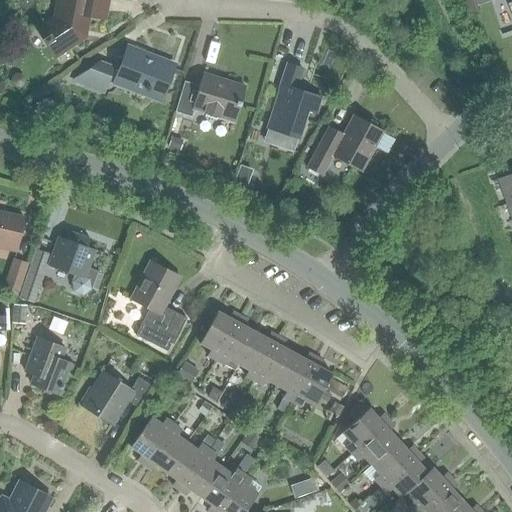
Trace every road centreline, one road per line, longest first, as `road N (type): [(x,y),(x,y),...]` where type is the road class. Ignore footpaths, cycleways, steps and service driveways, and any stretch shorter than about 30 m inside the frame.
road 1 (tertiary): [(324,282),(251,233),(166,192),(0,141)]
road 2 (residential): [(451,139),(333,19),(193,0)]
road 3 (tertiary): [(511,461),(416,356),(324,282)]
road 4 (residential): [(324,282),(451,139)]
road 5 (residential): [(144,511),(0,422)]
